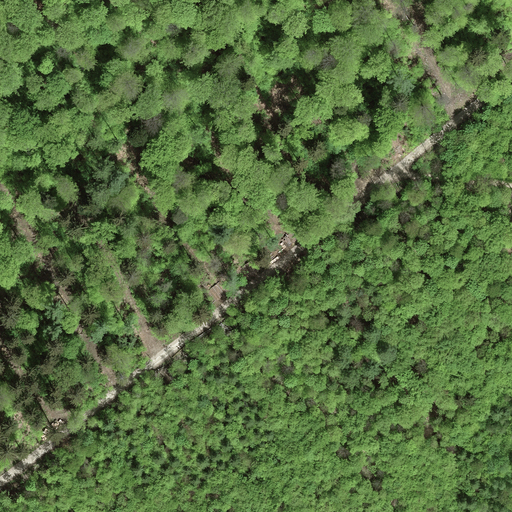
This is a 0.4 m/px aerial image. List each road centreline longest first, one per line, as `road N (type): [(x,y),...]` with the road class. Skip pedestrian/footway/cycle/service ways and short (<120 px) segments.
road 1 (track): [(360,200),(0,482)]
road 2 (track): [(511,76),(360,200)]
